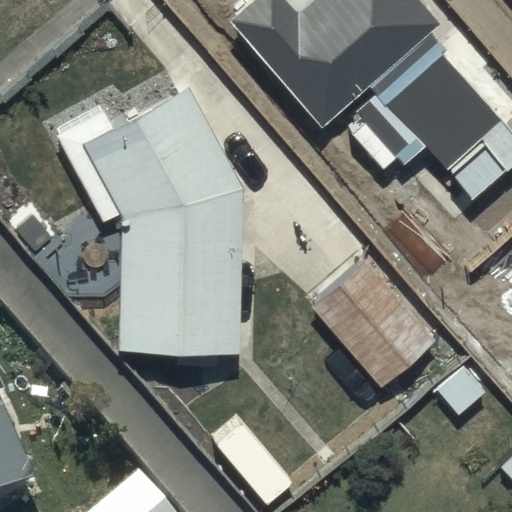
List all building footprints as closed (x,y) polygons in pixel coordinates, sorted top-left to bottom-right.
[(232,0),(223,9),(314,117),(436,13),(424,0),(232,0)] [(431,43),(379,91),(438,159),(491,112),(431,43)] [(114,208),(109,336),(231,341),(237,176),(181,77),(111,116),(101,98),(50,127),(99,216),(114,208)] [(511,91),(493,107),(511,129),(511,91)] [(358,249),(303,297),(374,377),(428,329),(358,249)] [(0,499),(30,486),(0,414),(0,499)] [(164,511),(136,478),(95,511),(164,511)]
